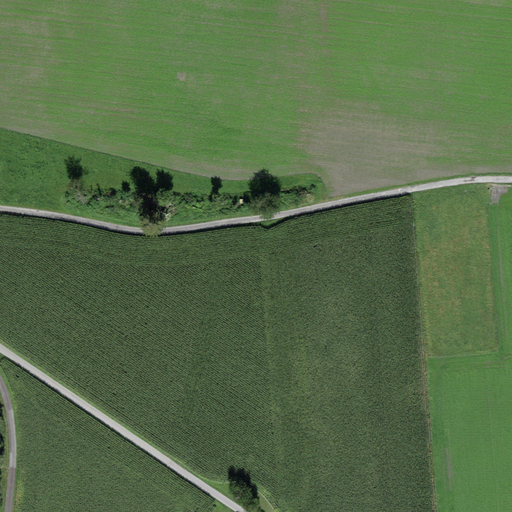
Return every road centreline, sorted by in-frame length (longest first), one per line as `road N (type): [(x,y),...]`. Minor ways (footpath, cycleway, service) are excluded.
road 1 (track): [(0,210),(146,235),(511,180)]
road 2 (unclassified): [(0,349),(165,454),(231,511)]
road 3 (track): [(0,389),(13,426),(8,511)]
